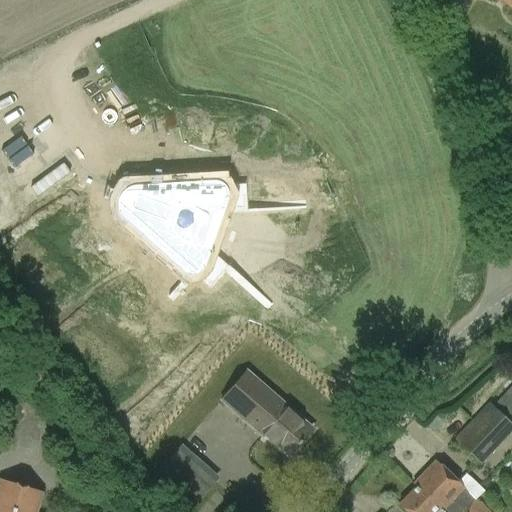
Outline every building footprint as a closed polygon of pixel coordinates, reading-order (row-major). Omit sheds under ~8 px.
[(511,0),(500,0),(511,9),(511,0)] [(209,215),(248,212),(246,184),(131,191),(131,193),(135,194),(129,212),(125,211),(124,212),(210,288),(228,267),(199,241),(197,239),(196,237),(195,234),(194,231),(194,228),(195,225),(196,222),(198,220),(200,218),(203,216),(206,215),(209,215)] [(289,459),(313,430),(245,373),(221,401),(289,459)] [(511,383),(495,400),(509,415),(511,411),(511,383)] [(480,465),(511,432),(511,425),(488,404),(454,441),(480,465)] [(216,480),(181,450),(180,449),(169,463),(156,478),(192,508),(216,480)] [(435,462),(413,485),(417,488),(420,485),(424,489),(427,485),(448,505),(453,499),(463,489),(435,462)] [(0,511),(36,511),(42,494),(0,481),(0,511)] [(434,511),(440,506),(443,509),(448,505),(427,485),(424,489),(420,485),(417,488),(413,485),(416,488),(399,506),(405,511),(434,511)] [(448,505),(443,509),(446,511),(489,511),(475,499),(475,500),(463,489),(453,499),(448,505)]
